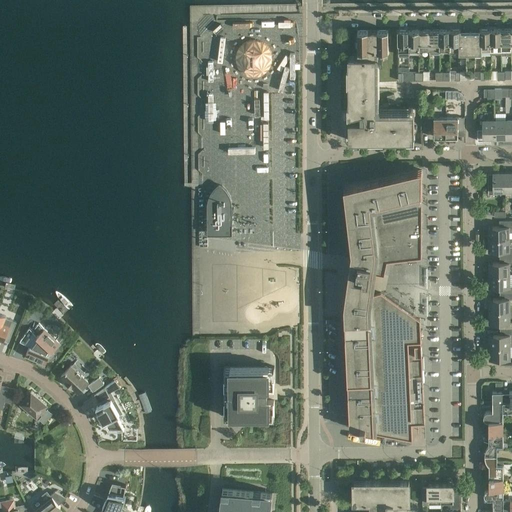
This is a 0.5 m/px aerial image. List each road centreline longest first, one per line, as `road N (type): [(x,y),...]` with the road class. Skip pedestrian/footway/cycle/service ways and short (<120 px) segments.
road 1 (residential): [(315,455),(445,454),(444,171)]
road 2 (tertiary): [(313,412),(312,156)]
road 3 (residential): [(96,458),(315,455)]
road 4 (residential): [(472,373),(469,154)]
road 5 (residential): [(331,33),(346,20),(511,18)]
road 6 (residential): [(96,458),(69,402),(25,368),(0,360)]
road 7 (residential): [(473,511),(472,373)]
road 8 (residential): [(333,155),(469,154)]
road 9 (tertiary): [(312,156),(310,34)]
road 10 (residential): [(331,33),(333,155)]
